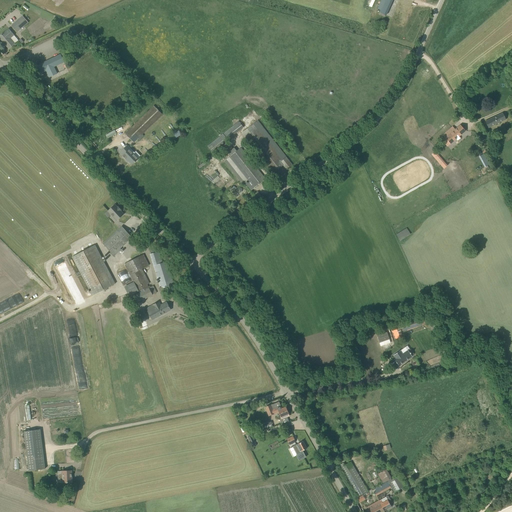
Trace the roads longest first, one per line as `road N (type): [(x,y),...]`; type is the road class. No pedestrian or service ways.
road 1 (unclassified): [(190,260),(370,117),(438,0)]
road 2 (unclassified): [(190,260),(0,58)]
road 3 (unclassified): [(97,427),(288,393)]
road 4 (unclassified): [(288,393),(250,328),(190,260)]
road 5 (unclassified): [(354,511),(288,393)]
